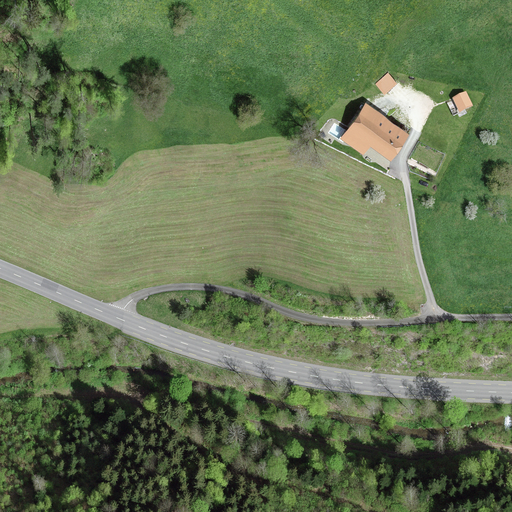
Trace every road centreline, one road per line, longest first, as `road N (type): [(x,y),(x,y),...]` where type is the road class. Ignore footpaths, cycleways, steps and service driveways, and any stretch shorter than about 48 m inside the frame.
road 1 (secondary): [(511,393),(268,367),(119,321),(0,268)]
road 2 (track): [(511,451),(379,451),(120,397),(0,398)]
road 3 (track): [(120,397),(206,461),(368,511)]
